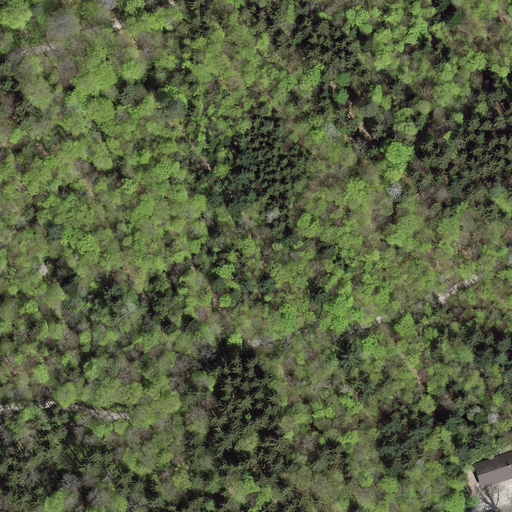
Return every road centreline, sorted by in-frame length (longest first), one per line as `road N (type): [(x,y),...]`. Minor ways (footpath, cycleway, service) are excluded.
road 1 (track): [(0,409),(41,403),(140,412),(258,341),(425,304),(511,246)]
road 2 (track): [(511,313),(374,292),(126,182),(0,143)]
road 3 (track): [(183,0),(0,60)]
